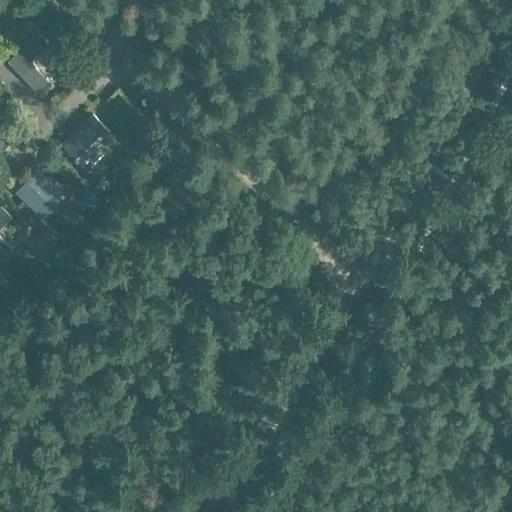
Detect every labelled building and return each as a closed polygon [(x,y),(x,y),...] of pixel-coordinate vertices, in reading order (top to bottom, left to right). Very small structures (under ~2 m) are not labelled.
[(92,111),(61,143),(87,170),(104,153),(97,145),(112,131),(92,111)] [(0,123),(0,146),(11,137),(0,123)] [(37,167),(15,189),(43,216),(55,207),(64,194),(37,167)] [(95,187),(100,192),(110,183),(105,178),(95,187)] [(93,194),(86,200),(94,207),(99,201),(93,194)] [(0,226),(2,225),(12,215),(1,204),(0,204),(0,256),(2,259),(13,248),(0,234),(0,226)] [(49,230),(43,237),(52,246),(59,239),(49,230)]
